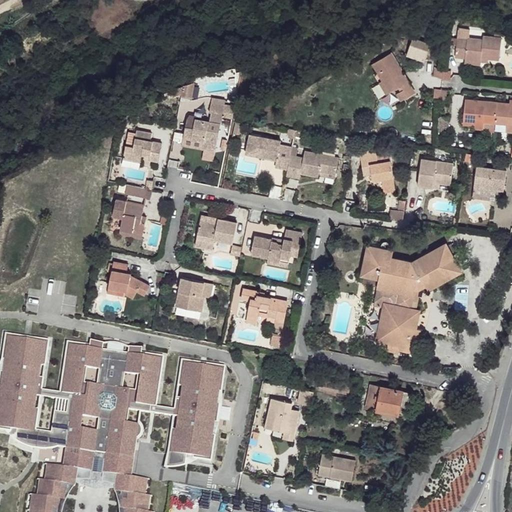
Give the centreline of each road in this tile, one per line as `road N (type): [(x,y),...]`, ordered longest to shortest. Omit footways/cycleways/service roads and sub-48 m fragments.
road 1 (residential): [(325,216),(303,348),(466,385),(474,394),(472,424),(428,464),(404,511)]
road 2 (unknown): [(474,394),(494,363),(489,237)]
road 3 (residential): [(172,183),(325,216)]
